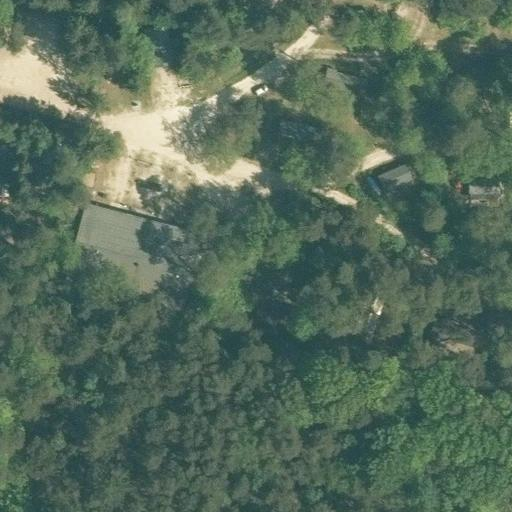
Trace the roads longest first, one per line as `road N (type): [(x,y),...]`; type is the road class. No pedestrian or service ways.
road 1 (track): [(0,90),(308,191),(421,237),(511,292)]
road 2 (unknown): [(157,142),(180,106),(289,51),(317,0)]
road 3 (track): [(511,152),(386,149),(308,191)]
